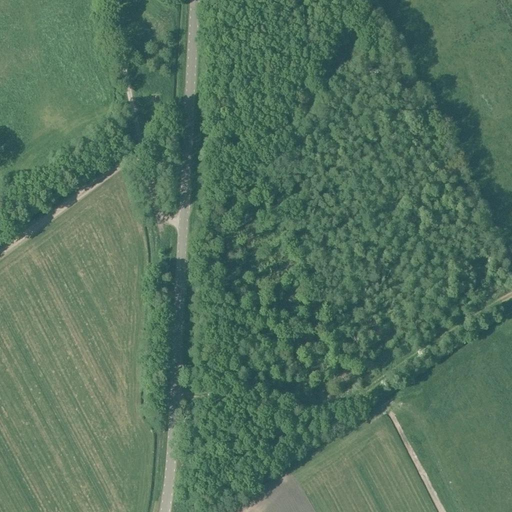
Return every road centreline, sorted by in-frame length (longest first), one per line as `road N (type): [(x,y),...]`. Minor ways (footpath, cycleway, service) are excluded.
road 1 (track): [(511,294),(317,416),(250,392),(174,395)]
road 2 (tertiary): [(165,511),(179,223)]
road 3 (unclassified): [(179,223),(158,221),(147,203),(113,0)]
road 4 (tertiary): [(179,223),(194,0)]
